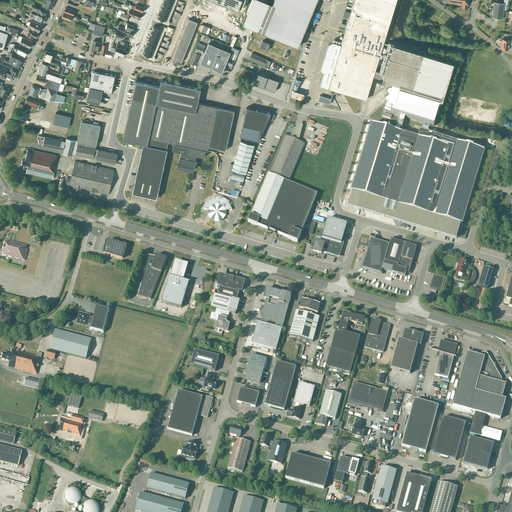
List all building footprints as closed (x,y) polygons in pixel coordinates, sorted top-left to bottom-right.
[(36,10),(38,6),(33,4),(34,2),(28,0),(25,0),(24,4),(36,10)] [(42,5),(50,9),(54,0),(42,0),(44,1),(42,5)] [(71,0),(80,4),(80,3),(85,5),(84,8),(93,12),(94,9),(91,8),(94,2),(88,0),(98,0),(99,0),(71,0)] [(216,0),(228,5),(229,3),(231,4),(231,6),(238,9),(238,7),(241,8),(244,0),(216,0)] [(317,0),(273,0),(272,4),(263,0),(252,0),(242,24),(298,47),(317,0)] [(324,71),(320,85),(329,88),(332,93),(336,92),(338,95),(342,93),(342,92),(366,99),(373,75),(378,76),(377,77),(393,82),(391,87),(389,86),(386,88),(389,92),(384,96),(387,100),(384,111),(400,116),(405,118),(434,127),(454,62),(388,42),(379,71),(375,70),(396,0),(354,0),(341,44),(333,41),(328,44),(320,70),(324,71)] [(469,1),(469,0),(443,0),(443,2),(453,3),(453,4),(462,5),(461,8),(467,9),(468,6),(468,1),(469,1)] [(164,1),(161,6),(173,10),(175,5),(164,1)] [(494,2),(492,17),(502,19),(504,3),(494,2)] [(161,6),(159,11),(170,16),(173,10),(161,6)] [(75,11),(65,7),(64,12),(73,16),(75,11)] [(45,16),(46,13),(40,9),(37,16),(30,13),(29,16),(35,19),(43,23),(46,17),(45,16)] [(126,14),(129,15),(129,14),(140,19),(142,14),(129,9),(128,14),(126,13),(126,14)] [(127,20),(129,15),(126,14),(116,11),(115,13),(120,15),(119,17),(127,20)] [(159,11),(157,17),(164,19),(163,22),(168,25),(170,21),(168,21),(170,16),(159,11)] [(72,19),(78,21),(79,19),(76,18),(77,17),(63,12),(62,17),(70,20),(71,18),(73,19),(72,19)] [(69,20),(62,17),(58,26),(66,29),(67,26),(70,27),(70,25),(68,24),(69,20)] [(188,18),(186,25),(195,28),(197,22),(188,18)] [(28,26),(27,28),(31,30),(32,29),(38,32),(42,25),(31,20),(30,22),(28,21),(26,24),(28,26)] [(105,26),(95,23),(92,34),(102,36),(105,26)] [(132,29),(134,26),(128,23),(126,29),(118,26),(117,29),(124,32),(132,36),(134,30),(132,29)] [(153,26),(151,31),(162,36),(165,30),(166,31),(167,28),(161,25),(160,28),(153,26)] [(186,25),(184,29),(193,33),(195,28),(186,25)] [(19,29),(10,27),(8,33),(17,35),(19,29)] [(38,33),(31,30),(27,28),(24,34),(33,38),(34,37),(36,38),(38,33)] [(184,29),(182,34),(191,38),(193,33),(184,29)] [(123,39),(125,34),(116,31),(114,36),(123,39)] [(151,31),(149,36),(160,41),(162,36),(151,31)] [(182,34),(180,39),(189,42),(191,38),(182,34)] [(30,47),(32,42),(22,37),(19,35),(17,41),(20,42),(30,47)] [(149,36),(147,42),(158,46),(160,41),(149,36)] [(499,45),(501,46),(501,47),(508,49),(509,44),(510,45),(511,45),(511,38),(511,40),(502,39),(502,40),(499,41),(499,45)] [(180,39),(178,43),(188,47),(189,42),(180,39)] [(93,40),(90,52),(91,52),(95,53),(96,51),(99,52),(100,48),(101,43),(98,43),(98,42),(93,41),(93,40)] [(268,50),(270,44),(262,40),(259,47),(268,50)] [(127,47),(128,44),(121,41),(120,44),(118,43),(116,47),(127,52),(128,47),(127,47)] [(147,42),(145,47),(156,52),(158,46),(147,42)] [(16,52),(24,56),(27,52),(19,47),(19,46),(15,44),(10,43),(9,46),(7,51),(10,52),(12,47),(18,50),(16,52)] [(178,43),(176,48),(186,52),(188,47),(178,43)] [(231,52),(208,43),(200,63),(222,72),(226,64),(227,61),(231,52)] [(194,52),(189,63),(195,65),(200,54),(199,54),(200,52),(202,53),(204,47),(198,44),(195,52),(194,52)] [(123,57),(125,56),(126,53),(111,47),(110,50),(114,51),(113,56),(118,58),(119,55),(123,57)] [(145,47),(143,53),(149,55),(148,58),(154,61),(155,57),(154,57),(156,52),(145,47)] [(176,48),(175,52),(184,56),(186,52),(176,48)] [(54,54),(46,50),(42,60),(59,66),(61,61),(57,60),(58,58),(53,57),(54,54)] [(23,59),(12,53),(8,52),(3,61),(18,69),(23,59)] [(175,52),(172,59),(181,62),(184,56),(175,52)] [(268,67),(271,61),(252,53),(249,59),(268,67)] [(70,58),(66,57),(65,58),(62,57),(60,66),(62,67),(63,64),(74,67),(76,60),(70,58)] [(83,62),(78,60),(75,71),(80,72),(81,68),(85,69),(86,63),(83,62)] [(14,79),(18,70),(11,67),(0,62),(0,76),(6,79),(7,76),(14,79)] [(54,68),(55,65),(51,63),(50,66),(49,65),(42,62),(40,67),(47,70),(49,67),(50,68),(50,67),(54,68)] [(46,74),(47,70),(40,67),(38,72),(46,76),(45,78),(61,83),(62,78),(47,73),(47,74),(46,74)] [(241,76),(251,80),(254,72),(245,68),(241,76)] [(114,76),(93,72),(92,76),(89,76),(88,81),(91,81),(87,101),(100,103),(102,90),(111,92),(114,76)] [(279,81),(258,73),(254,84),(275,91),(279,81)] [(45,83),(44,86),(58,90),(61,83),(45,78),(37,75),(35,80),(45,83)] [(139,143),(167,149),(168,142),(174,143),(172,150),(181,152),(180,156),(179,156),(177,161),(176,167),(193,171),(197,160),(195,159),(196,155),(204,157),(206,150),(208,150),(209,146),(226,150),(234,111),(198,103),(201,88),(161,80),(160,86),(136,81),(123,139),(139,143)] [(2,83),(0,81),(0,96),(5,99),(9,89),(3,86),(3,87),(1,86),(2,83)] [(38,91),(45,93),(47,90),(45,89),(44,90),(43,89),(32,85),(31,89),(38,92),(38,91)] [(57,91),(47,88),(47,90),(45,93),(44,98),(54,101),(56,93),(57,91)] [(44,99),(44,98),(45,93),(38,91),(38,92),(31,89),(29,94),(36,97),(37,95),(38,95),(39,93),(40,94),(39,97),(44,99)] [(65,97),(56,93),(54,101),(58,102),(58,101),(63,103),(65,97)] [(318,100),(329,104),(331,99),(319,95),(318,100)] [(40,103),(27,98),(24,104),(41,111),(43,106),(39,104),(40,103)] [(246,107),(240,137),(258,141),(271,112),(246,107)] [(55,113),(53,123),(68,127),(71,117),(55,113)] [(352,192),(348,206),(456,238),(460,225),(462,225),(485,152),(424,133),(419,134),(418,138),(400,133),(402,127),(402,126),(403,124),(403,123),(405,118),(400,116),(398,122),(398,123),(397,125),(397,126),(395,132),(371,124),(351,192),(352,192)] [(78,141),(96,145),(100,125),(82,121),(79,134),(73,132),(71,139),(78,141)] [(72,153),(75,154),(78,141),(71,139),(66,138),(65,141),(45,136),(43,144),(64,149),(63,153),(72,155),(72,153)] [(289,181),(304,144),(286,136),(270,174),(289,181)] [(232,169),(246,173),(254,144),(240,140),(232,169)] [(95,148),(96,145),(78,141),(75,154),(116,164),(118,154),(95,148)] [(142,148),(132,192),(157,198),(167,149),(139,143),(138,148),(142,148)] [(22,159),(21,164),(28,166),(26,173),(48,178),(52,179),(57,160),(55,160),(57,155),(34,150),(34,149),(28,148),(25,160),(22,159)] [(108,195),(110,186),(114,170),(75,161),(71,178),(67,177),(65,185),(108,195)] [(245,174),(233,171),(231,178),(243,181),(245,174)] [(317,194),(305,189),(287,182),(268,174),(251,216),(250,216),(248,222),(257,226),(288,239),(297,243),(301,234),(301,233),(317,194)] [(205,204),(202,209),(209,211),(209,215),(211,219),(214,221),(219,221),(223,219),(225,215),(225,211),(231,208),(231,209),(232,209),(228,203),(229,202),(229,203),(230,202),(222,197),(212,197),(213,198),(206,202),(207,203),(205,204)] [(311,242),(310,249),(310,247),(314,249),(313,251),(321,253),(323,247),(327,248),(325,253),(339,258),(343,244),(341,244),(347,224),(328,218),(322,238),(318,237),(315,238),(314,243),(311,242)] [(380,274),(381,269),(389,244),(370,239),(362,268),(380,274)] [(410,274),(411,270),(410,269),(417,247),(391,239),(389,244),(381,269),(405,276),(406,273),(410,274)] [(25,261),(28,250),(27,250),(28,246),(11,242),(11,243),(5,241),(3,250),(3,251),(2,255),(25,261)] [(107,241),(104,253),(106,254),(105,257),(107,258),(108,255),(122,259),(126,247),(107,241)] [(151,269),(156,257),(144,255),(148,256),(141,286),(140,286),(138,296),(137,296),(151,300),(161,273),(151,269)] [(167,259),(157,255),(156,257),(151,269),(161,273),(167,259)] [(466,271),(468,262),(460,260),(456,273),(455,273),(453,278),(455,281),(464,283),(464,282),(466,283),(468,281),(471,272),(466,271)] [(169,276),(161,302),(181,308),(189,282),(183,280),(187,267),(188,267),(188,266),(183,266),(184,265),(181,263),(179,263),(178,264),(174,262),(174,263),(175,263),(171,277),(168,276),(169,276)] [(493,270),(483,267),(477,286),(487,289),(493,270)] [(220,317),(222,311),(235,314),(239,302),(237,301),(239,291),(241,292),(244,282),(220,275),(218,285),(220,286),(217,296),(214,295),(210,308),(216,309),(215,313),(213,313),(215,314),(214,318),(218,319),(218,321),(219,321),(217,327),(223,329),(223,330),(228,331),(230,324),(226,323),(227,322),(225,321),(226,318),(220,317)] [(444,278),(433,275),(429,288),(440,292),(444,278)] [(291,296),(266,289),(264,299),(266,299),(259,324),(258,323),(252,345),(276,351),(289,304),(290,304),(291,302),(290,302),(291,296)] [(301,339),(311,302),(302,299),(299,309),(304,310),(303,313),(296,311),(289,336),(301,339)] [(320,304),(311,302),(301,339),(313,342),(319,317),(312,316),(313,313),(318,314),(320,304)] [(89,317),(90,315),(79,313),(76,324),(87,327),(88,325),(91,326),(90,329),(103,333),(109,310),(96,307),(93,318),(89,317)] [(0,316),(1,316),(0,318),(0,322),(12,326),(15,316),(2,313),(2,312),(1,310),(0,309),(0,316)] [(336,330),(326,367),(350,374),(360,337),(345,333),(348,322),(362,325),(364,317),(356,315),(356,316),(350,314),(351,314),(343,312),(341,320),(340,320),(339,323),(340,323),(338,331),(336,330)] [(371,321),(364,348),(383,353),(390,326),(375,322),(375,321),(374,320),(373,320),(372,322),(371,321)] [(55,330),(50,349),(86,359),(91,339),(55,330)] [(423,335),(405,330),(402,340),(399,340),(391,369),(410,374),(418,345),(421,346),(423,335)] [(439,358),(435,375),(448,379),(457,345),(441,341),(436,357),(439,358)] [(16,350),(12,349),(10,355),(3,353),(2,359),(10,362),(8,367),(36,375),(42,354),(37,352),(36,356),(18,352),(19,350),(19,349),(20,349),(21,346),(17,344),(16,348),(17,348),(16,350)] [(56,352),(47,350),(45,358),(54,360),(56,352)] [(190,365),(215,372),(219,357),(194,350),(190,365)] [(502,392),(503,393),(506,384),(501,383),(501,381),(501,379),(501,378),(487,354),(486,353),(485,353),(484,353),(483,353),(482,353),(481,353),(480,354),(480,355),(480,356),(467,353),(453,406),(470,411),(475,391),(497,397),(499,390),(502,391),(502,392)] [(245,380),(260,384),(266,359),(252,355),(250,361),(249,361),(248,361),(247,362),(247,363),(247,364),(248,364),(249,365),(247,371),(247,370),(246,371),(245,371),(245,372),(245,373),(246,374),(247,374),(245,380)] [(284,411),(296,367),(276,362),(265,406),(284,411)] [(206,379),(204,387),(215,390),(217,382),(213,381),(215,375),(208,373),(207,379),(206,379)] [(38,389),(40,382),(26,378),(24,386),(38,389)] [(288,410),(286,415),(292,417),(292,418),(299,420),(301,410),(302,405),(309,407),(315,388),(299,383),(294,403),(299,404),(298,409),(294,408),(293,412),(288,410)] [(353,383),(348,403),(373,409),(382,412),(388,392),(378,390),(353,383)] [(236,402),(255,408),(259,393),(240,388),(236,402)] [(502,399),(503,393),(502,392),(502,391),(499,390),(497,397),(475,391),(470,411),(500,419),(506,400),(502,399)] [(207,418),(213,399),(203,396),(202,397),(178,391),(167,430),(192,436),(198,416),(207,418)] [(314,424),(325,427),(327,418),(335,420),(341,395),(326,391),(319,416),(317,415),(314,424)] [(392,395),(388,410),(393,411),(397,397),(392,395)] [(438,406),(414,400),(401,447),(410,449),(409,450),(417,452),(417,451),(425,453),(438,406)] [(102,422),(104,414),(90,410),(88,418),(102,422)] [(61,418),(57,431),(80,437),(82,428),(83,424),(84,418),(72,415),(71,421),(61,418)] [(447,458),(455,461),(465,424),(443,417),(432,455),(441,457),(441,458),(446,460),(447,458)] [(352,434),(363,437),(365,429),(361,428),(363,421),(356,419),(354,426),(352,434)] [(102,422),(100,431),(107,433),(109,423),(102,422)] [(237,436),(228,469),(242,473),(250,443),(239,440),(240,436),(242,429),(231,426),(229,434),(237,436)] [(0,441),(13,445),(16,433),(0,428),(0,441)] [(271,437),(263,435),(260,445),(268,447),(269,445),(272,446),(268,461),(281,465),(287,445),(273,441),(273,442),(269,441),(271,437)] [(463,464),(487,470),(494,444),(470,438),(463,464)] [(195,459),(197,451),(195,450),(197,444),(189,442),(187,448),(184,447),(181,456),(195,459)] [(0,461),(18,466),(21,452),(0,446),(0,461)] [(289,464),(285,479),(324,489),(330,465),(311,459),(292,454),(289,464)] [(345,474),(348,475),(348,474),(355,476),(359,461),(352,459),(352,460),(340,457),(334,482),(342,484),(345,474)] [(373,465),(366,463),(358,492),(367,495),(371,480),(366,479),(368,473),(370,474),(373,465)] [(396,471),(381,467),(374,494),(372,503),(380,505),(379,507),(385,508),(385,507),(386,507),(388,498),(389,498),(396,471)] [(190,482),(151,471),(147,486),(186,496),(190,482)] [(409,511),(419,477),(407,474),(396,511),(409,511)] [(422,511),(431,481),(419,477),(409,511),(422,511)] [(24,491),(25,485),(6,481),(5,485),(14,487),(12,495),(22,497),(24,491)] [(450,511),(457,488),(438,482),(429,511),(450,511)] [(214,488),(207,511),(228,511),(234,493),(214,488)] [(499,507),(498,511),(511,511),(511,491),(507,509),(499,507)] [(181,511),(184,505),(140,493),(136,510),(142,511),(181,511)] [(245,497),(241,511),(262,511),(265,502),(245,497)]
